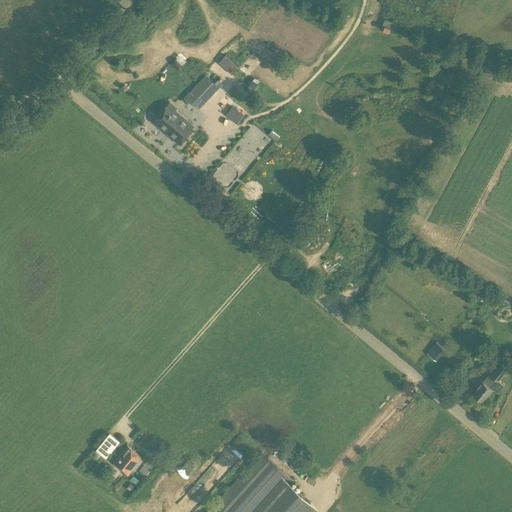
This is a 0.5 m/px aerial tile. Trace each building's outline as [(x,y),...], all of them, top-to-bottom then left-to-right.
[(184,64),(177,57),(172,62),(178,69),(184,64)] [(187,104),(191,100),(200,108),(223,83),(218,79),(214,83),(205,74),(182,99),(187,104)] [(176,107),(170,102),(153,121),(179,142),(193,125),(175,109),(176,107)] [(224,114),(236,122),(243,112),(231,104),(224,114)] [(436,340),(426,351),(435,359),(445,348),(436,340)] [(508,369),(499,362),(483,381),(482,380),(472,392),(482,400),(492,388),(497,391),(503,384),(498,380),(508,369)] [(119,441),(110,433),(96,449),(106,457),(119,441)] [(113,462),(128,474),(142,457),(127,445),(113,462)] [(300,511),(310,501),(291,484),(294,480),(261,450),(205,511),(300,511)] [(153,466),(147,461),(141,469),(147,475),(153,466)]
